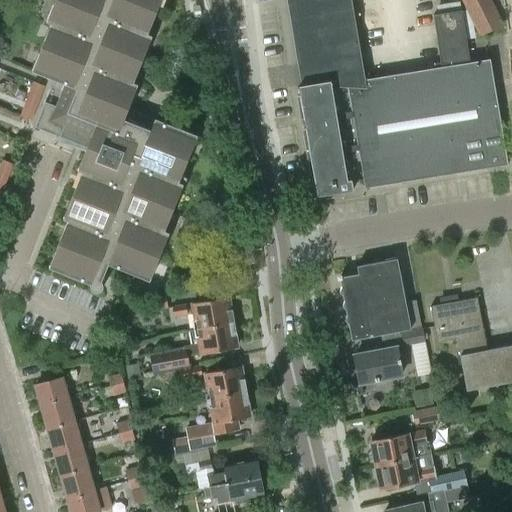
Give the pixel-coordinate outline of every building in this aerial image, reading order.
[(50,25),(32,72),(31,73),(42,77),(43,76),(53,80),(34,127),(87,148),(77,172),(82,174),(63,220),(67,222),(49,268),(90,285),(90,286),(90,287),(90,289),(91,290),(92,291),(93,292),(95,293),(97,293),(99,293),(100,292),(101,291),(102,290),(103,289),(103,287),(103,285),(102,284),(101,283),(109,265),(150,281),(168,232),(164,230),(182,184),(178,182),(196,135),(127,108),(137,85),(132,83),(160,0),(55,0),(46,23),(50,25)] [(330,86),(362,81),(357,52),(358,52),(349,0),(292,0),(307,85),(329,81),(330,86)] [(461,0),(479,36),(502,25),(490,0),(461,0)] [(307,85),(298,86),(316,196),(352,190),(351,181),(362,179),(364,188),(506,164),(489,59),(467,62),(467,60),(468,60),(460,11),(432,15),(439,63),(434,64),(434,68),(362,81),(330,86),(329,81),(307,85)] [(31,120),(44,87),(33,82),(20,116),(31,120)] [(0,195),(12,165),(2,160),(0,164),(0,195)] [(416,300),(406,302),(397,258),(357,266),(358,274),(340,278),(342,287),(340,292),(344,296),(345,301),(343,306),(346,310),(347,315),(346,320),(349,324),(353,340),(422,327),(416,300)] [(168,308),(166,295),(144,299),(146,312),(168,308)] [(477,297),(431,306),(437,342),(457,338),(466,387),(507,379),(508,383),(511,381),(511,344),(487,349),(477,297)] [(233,310),(229,309),(227,298),(193,303),(198,329),(232,323),(231,321),(234,319),(233,310)] [(186,305),(172,307),(174,317),(188,315),(186,305)] [(232,323),(198,329),(189,330),(193,356),(236,349),(234,337),(237,335),(235,326),(232,325),(232,323)] [(404,346),(424,342),(426,341),(423,328),(401,332),(404,346)] [(153,373),(172,370),(188,367),(184,347),(150,353),(153,373)] [(359,382),(374,379),(400,374),(395,347),(354,356),(359,382)] [(137,364),(126,366),(128,379),(139,377),(137,364)] [(199,365),(188,367),(172,370),(174,381),(201,377),(199,365)] [(245,379),(241,378),(239,367),(205,373),(210,399),(244,392),(244,391),(246,388),(245,379)] [(121,374),(108,378),(111,387),(123,383),(121,374)] [(41,406),(68,399),(62,378),(35,386),(41,406)] [(111,387),(113,396),(126,393),(123,383),(111,387)] [(430,390),(415,393),(418,408),(433,404),(430,390)] [(244,392),(210,399),(217,434),(237,430),(235,420),(249,418),(247,407),(249,404),(248,395),(244,394),(244,392)] [(74,422),(68,399),(41,406),(47,430),(74,422)] [(439,420),(436,408),(412,413),(415,426),(439,420)] [(128,421),(116,424),(119,434),(131,431),(128,421)] [(81,445),(74,422),(47,430),(54,453),(81,445)] [(210,424),(186,429),(190,449),(214,445),(210,424)] [(373,451),(369,454),(371,462),(375,463),(376,465),(430,453),(428,442),(426,442),(424,430),(412,433),(410,425),(393,428),(395,436),(371,441),(373,451)] [(131,431),(119,434),(121,444),(134,440),(131,431)] [(81,445),(54,453),(60,476),(87,468),(81,445)] [(376,468),(372,471),(374,478),(379,480),(381,490),(414,483),(417,495),(428,493),(443,489),(444,490),(467,485),(463,470),(435,477),(433,466),(430,453),(376,465),(376,468)] [(210,460),(185,465),(187,475),(195,473),(199,489),(203,488),(261,477),(259,470),(262,470),(260,462),(258,462),(257,459),(223,466),(225,472),(213,475),(210,460)] [(91,481),(87,468),(60,476),(67,499),(100,489),(97,479),(91,481)] [(137,469),(125,472),(127,481),(140,478),(137,469)] [(261,477),(203,488),(205,499),(216,497),(217,504),(264,494),(263,491),(266,490),(264,482),(262,483),(261,477)] [(140,478),(127,481),(130,490),(142,487),(140,478)] [(469,497),(467,485),(442,491),(444,503),(469,497)] [(105,487),(100,489),(67,499),(70,511),(96,511),(111,508),(105,487)] [(421,502),(384,511),(448,511),(446,502),(444,503),(442,491),(444,490),(443,489),(428,493),(429,501),(421,503),(421,502)]
